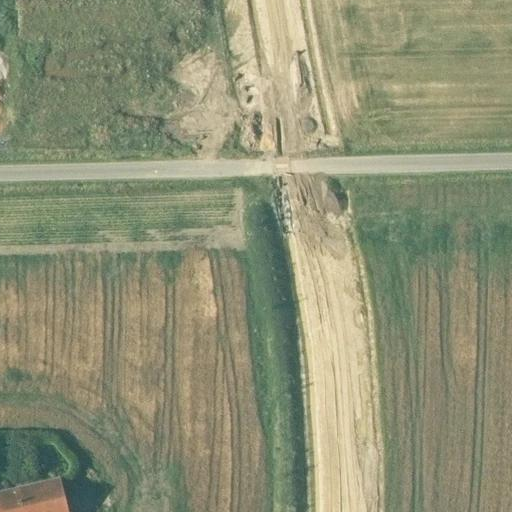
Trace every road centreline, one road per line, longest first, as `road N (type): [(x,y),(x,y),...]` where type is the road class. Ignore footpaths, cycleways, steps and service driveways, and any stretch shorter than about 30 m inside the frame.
road 1 (tertiary): [(353,511),(343,376),(311,167)]
road 2 (unclassified): [(0,175),(311,167)]
road 3 (unclassified): [(311,167),(511,163)]
road 4 (tertiary): [(311,167),(280,0)]
